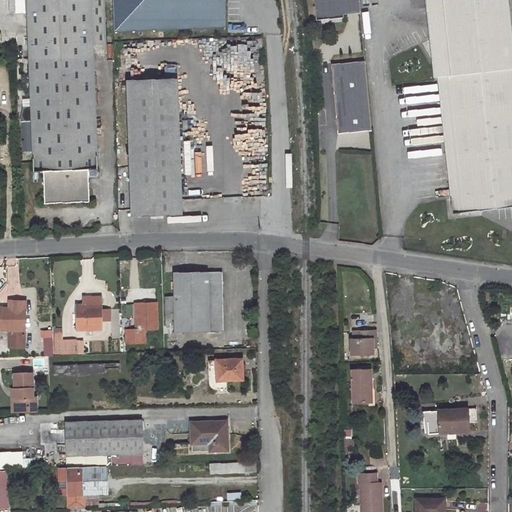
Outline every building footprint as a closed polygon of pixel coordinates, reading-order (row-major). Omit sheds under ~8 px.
[(106,44),(104,0),(27,0),(34,171),(43,171),(45,203),(90,201),(88,169),(88,161),(98,161),(94,45),(106,44)] [(111,0),(112,30),(143,30),(224,27),(222,0),(111,0)] [(359,0),(315,0),(317,16),(342,14),(342,11),(361,9),(359,0)] [(511,206),(511,52),(506,0),(428,0),(437,76),(446,76),(459,197),(450,198),(452,213),(511,206)] [(365,59),(331,62),(338,132),(372,129),(365,59)] [(163,77),(177,77),(177,64),(163,64),(163,77)] [(446,76),(437,76),(450,198),(459,197),(446,76)] [(182,214),(178,78),(127,80),(132,216),(182,214)] [(88,169),(98,168),(98,161),(88,161),(88,169)] [(223,330),(222,272),(174,273),(174,296),(165,296),(166,319),(175,319),(175,331),(223,330)] [(84,297),(84,305),(101,304),(101,297),(84,297)] [(158,328),(157,302),(137,303),(138,329),(134,329),(125,329),(126,343),(145,342),(145,329),(158,328)] [(84,305),(77,305),(77,329),(102,329),(101,304),(84,305)] [(25,347),(26,308),(1,308),(1,329),(10,329),(10,347),(25,347)] [(374,345),(374,337),(377,337),(377,328),(355,329),(356,337),(353,337),(353,352),(365,352),(370,352),(375,352),(374,345)] [(78,353),(78,339),(63,339),(63,333),(54,333),(55,354),(78,353)] [(243,379),(242,359),(209,360),(210,385),(211,387),(213,389),(215,390),(218,390),(217,381),(228,380),(243,379)] [(104,363),(54,364),(55,373),(105,372),(104,363)] [(372,399),(372,367),(370,367),(365,367),(353,368),(354,400),(372,399)] [(16,389),(16,413),(37,412),(37,398),(34,398),(33,373),(15,374),(16,389)] [(218,390),(228,390),(228,380),(217,381),(218,390)] [(476,409),(428,412),(428,428),(440,428),(440,432),(469,431),(469,422),(477,421),(476,409)] [(142,452),(141,421),(67,423),(68,454),(106,453),(142,452)] [(228,450),(227,422),(191,423),(192,451),(228,450)] [(22,452),(0,452),(0,467),(23,467),(22,452)] [(106,453),(68,454),(68,467),(83,466),(107,465),(106,453)] [(256,471),(256,462),(244,462),(244,471),(256,471)] [(84,494),(108,494),(107,465),(83,466),(84,494)] [(68,467),(69,495),(69,507),(84,507),(84,494),(83,466),(68,467)] [(60,495),(69,495),(68,467),(59,467),(60,495)] [(0,507),(9,507),(8,471),(0,470),(0,507)] [(361,481),(361,511),(380,511),(380,481),(376,481),(375,471),(358,471),(358,481),(361,481)] [(445,511),(445,500),(416,499),(416,511),(445,511)]
